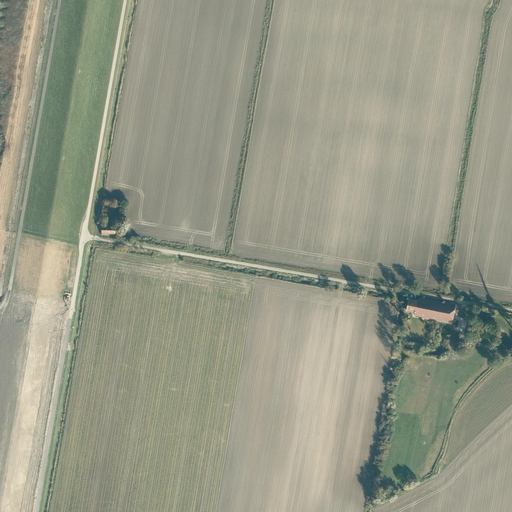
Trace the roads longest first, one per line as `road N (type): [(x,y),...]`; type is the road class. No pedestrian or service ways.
road 1 (unclassified): [(511,309),(116,241)]
road 2 (track): [(55,0),(0,356)]
road 3 (track): [(38,511),(84,236)]
road 4 (track): [(84,236),(125,0)]
